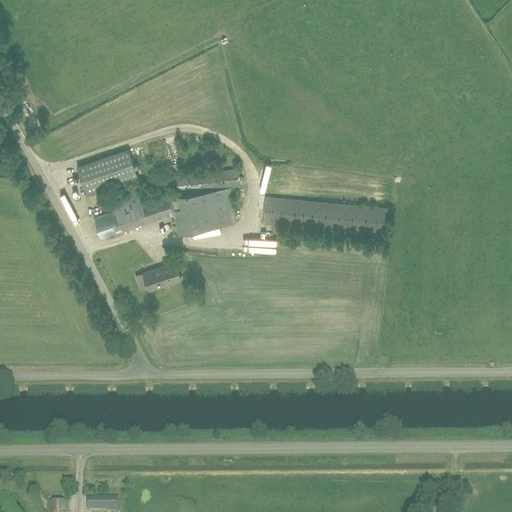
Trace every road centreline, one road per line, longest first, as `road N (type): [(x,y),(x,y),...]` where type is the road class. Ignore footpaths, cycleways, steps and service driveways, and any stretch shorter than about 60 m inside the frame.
road 1 (unclassified): [(511,446),(0,450)]
road 2 (unclassified): [(511,371),(142,375)]
road 3 (unclassified): [(142,375),(135,347),(0,102)]
road 4 (unclassified): [(142,375),(0,376)]
